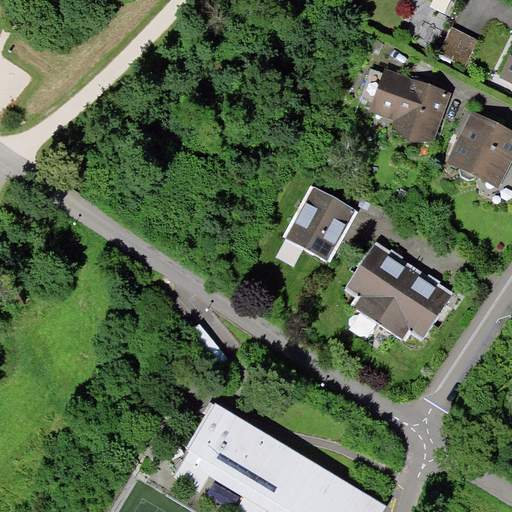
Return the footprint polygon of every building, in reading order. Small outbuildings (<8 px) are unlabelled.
[(451,27),(437,53),(465,67),(479,41),(451,27)] [(434,141),(450,94),(383,71),(372,103),(404,114),(399,130),(409,145),(434,141)] [(504,179),(511,163),(511,129),(472,110),(445,163),(457,170),(454,177),(476,189),(481,180),(490,185),(504,179)] [(330,263),(358,213),(313,188),(285,238),(330,263)] [(416,270),(378,245),(348,290),(369,303),(362,314),(380,326),(416,270)] [(416,270),(380,326),(400,338),(406,328),(425,340),(455,295),(416,270)] [(282,511),(383,511),(386,508),(216,408),(187,456),(282,511)]
